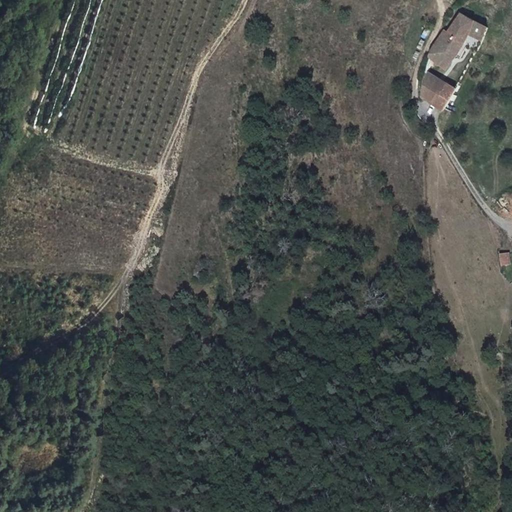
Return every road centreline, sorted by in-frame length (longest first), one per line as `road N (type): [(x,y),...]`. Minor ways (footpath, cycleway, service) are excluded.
road 1 (track): [(237,0),(180,91),(160,187),(124,277),(86,323),(0,375)]
road 2 (track): [(440,0),(442,20),(416,79),(417,104),(482,203),(511,227)]
road 3 (track): [(124,277),(96,484),(84,511)]
